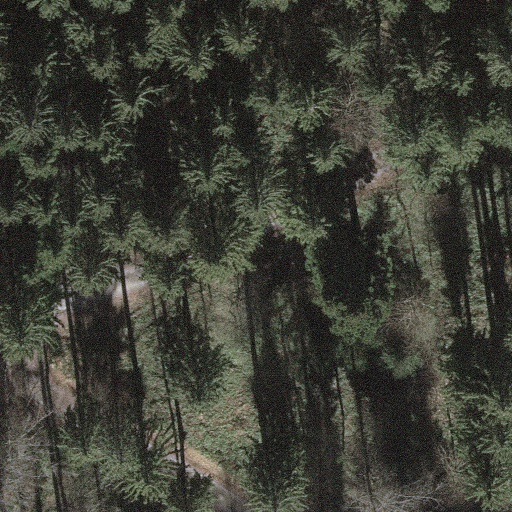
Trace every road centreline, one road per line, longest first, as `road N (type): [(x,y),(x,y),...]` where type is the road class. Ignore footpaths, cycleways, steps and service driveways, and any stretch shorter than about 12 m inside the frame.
road 1 (track): [(511,95),(146,283),(0,317)]
road 2 (track): [(0,368),(245,511)]
